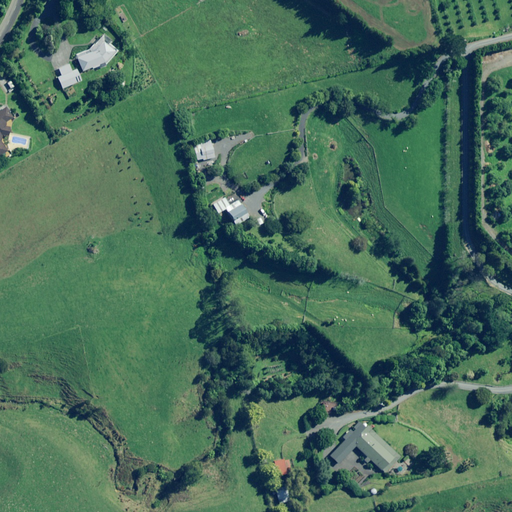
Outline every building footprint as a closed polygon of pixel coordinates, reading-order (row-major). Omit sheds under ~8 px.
[(99,64),(100,67),(107,64),(106,61),(116,50),(100,36),(90,48),(93,51),(77,57),(82,70),(99,64)] [(81,79),(74,61),(59,67),(62,75),(58,76),(62,87),(81,79)] [(15,85),(12,80),(7,82),(11,88),(15,85)] [(0,154),(7,150),(3,142),(4,135),(9,135),(10,126),(5,125),(6,121),(13,117),(7,106),(0,109),(0,154)] [(215,156),(211,139),(194,143),(198,159),(203,158),(205,166),(215,163),(213,157),(215,156)] [(236,224),(243,220),(245,224),(252,220),(250,216),(240,199),(230,205),(226,197),(214,204),(219,212),(227,208),(236,224)] [(339,403),(324,401),(322,413),(337,416),(339,403)] [(366,427),(360,421),(354,427),(356,429),(353,431),(351,429),(343,437),(346,439),(331,455),(339,463),(357,445),(368,456),(364,460),(376,471),(380,468),(386,473),(401,457),(372,429),(374,426),(370,422),(366,427)] [(292,459),(285,460),(284,459),(275,461),(278,475),(287,473),(287,470),(294,469),(292,459)] [(289,498),(288,486),(277,488),(279,500),(289,498)]
